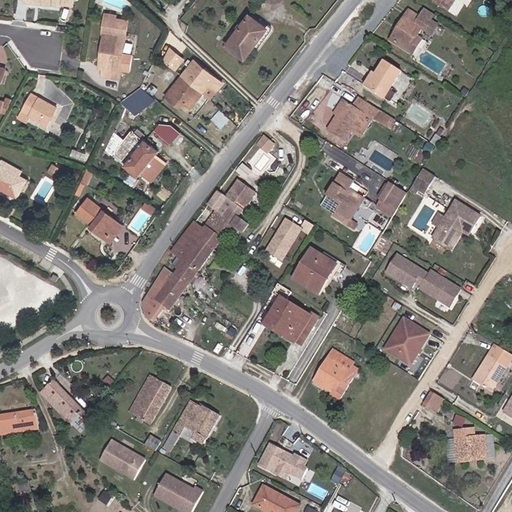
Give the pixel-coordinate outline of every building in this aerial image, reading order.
[(173,11),(182,0),(175,0),(174,2),(169,7),(173,11)] [(431,0),(447,10),(453,0),(431,0)] [(162,16),(166,20),(173,11),(169,7),(162,16)] [(434,18),(418,9),(416,12),(432,21),(434,18)] [(429,26),(432,21),(416,12),(413,19),(428,28),(429,26)] [(428,28),(413,19),(405,15),(386,45),(407,56),(415,43),(421,33),(431,39),(436,30),(429,26),(428,28)] [(104,34),(99,56),(106,57),(103,72),(101,78),(117,82),(119,73),(129,75),(132,59),(122,57),(128,23),(104,18),(101,33),(104,34)] [(229,48),(246,62),(260,45),(263,47),(275,33),(269,29),(267,32),(251,19),(229,48)] [(134,51),(136,37),(128,36),(127,51),(134,51)] [(420,45),(415,43),(407,56),(412,58),(420,45)] [(106,57),(99,56),(96,70),(103,72),(106,57)] [(165,58),(155,69),(168,79),(177,69),(165,58)] [(384,62),(376,74),(368,87),(383,97),(399,72),(384,62)] [(194,102),(201,108),(217,90),(189,67),(174,84),(177,86),(178,88),(179,89),(180,90),(184,93),(194,102)] [(149,93),(156,86),(163,79),(155,72),(142,88),(149,93)] [(365,84),(368,87),(376,74),(373,72),(365,84)] [(163,79),(156,86),(163,91),(169,84),(163,79)] [(29,96),(54,108),(60,96),(35,84),(29,96)] [(163,101),(171,107),(184,93),(180,90),(179,89),(178,88),(177,86),(174,84),(167,93),(168,95),(163,101)] [(194,102),(184,93),(171,107),(183,115),(194,102)] [(11,100),(0,96),(0,109),(7,112),(11,100)] [(383,126),(389,116),(359,97),(352,107),(346,103),(338,118),(329,131),(347,142),(352,134),(362,140),(374,121),(383,126)] [(117,114),(131,126),(144,111),(132,101),(117,114)] [(338,118),(346,103),(343,101),(334,116),(338,118)] [(395,119),(389,116),(383,126),(389,130),(395,119)] [(172,143),(181,132),(163,118),(155,129),(172,143)] [(223,127),(212,118),(204,127),(215,136),(223,127)] [(131,144),(139,135),(133,129),(125,139),(131,144)] [(266,134),(258,143),(269,152),(277,143),(266,134)] [(131,187),(136,180),(146,165),(151,158),(124,139),(103,169),(131,187)] [(146,165),(136,180),(145,186),(155,171),(146,165)] [(426,169),(422,167),(412,182),(420,187),(423,182),(428,186),(435,176),(426,169)] [(343,183),(348,176),(343,173),(330,192),(335,195),(336,194),(343,183)] [(357,181),(348,176),(343,183),(336,194),(335,195),(342,199),(335,211),(350,220),(365,195),(353,188),(357,181)] [(0,193),(2,195),(0,198),(28,214),(38,196),(10,180),(9,183),(2,179),(0,183),(0,193)] [(72,182),(64,179),(61,186),(69,189),(72,182)] [(407,191),(390,181),(376,203),(390,211),(397,200),(400,201),(403,198),(406,192),(407,191)] [(215,194),(205,208),(214,214),(220,218),(227,211),(236,218),(241,212),(233,206),(234,203),(243,210),(254,195),(236,182),(223,200),(215,194)] [(390,211),(393,213),(400,202),(400,201),(397,200),(390,211)] [(460,230),(470,236),(481,219),(455,204),(431,240),(446,250),(460,230)] [(362,223),(370,209),(363,205),(355,219),(362,223)] [(85,238),(103,250),(115,232),(80,209),(70,225),(86,236),(85,238)] [(214,214),(204,227),(220,238),(229,226),(240,234),(246,225),(236,218),(227,211),(220,218),(214,214)] [(141,220),(151,226),(153,223),(154,224),(157,218),(146,213),(145,217),(143,216),(141,220)] [(179,262),(170,273),(186,283),(211,250),(195,239),(202,230),(189,221),(166,252),(179,262)] [(267,253),(282,263),(303,230),(289,221),(267,253)] [(305,232),(310,235),(316,227),(308,222),(304,228),(306,229),(305,232)] [(204,227),(202,230),(195,239),(211,250),(220,238),(204,227)] [(468,239),(470,236),(460,230),(446,250),(450,253),(462,235),(468,239)] [(121,235),(115,232),(103,250),(109,254),(121,235)] [(292,279),(317,294),(335,265),(311,249),(292,279)] [(449,308),(460,291),(430,272),(428,275),(397,255),(386,272),(411,288),(415,282),(421,286),(419,289),(449,308)] [(160,285),(176,297),(186,283),(170,273),(160,285)] [(57,283),(61,278),(56,274),(52,279),(57,283)] [(167,309),(176,297),(160,285),(150,298),(167,309)] [(276,293),(275,292),(269,302),(278,308),(273,317),(271,315),(261,331),(290,349),(299,335),(305,339),(307,337),(312,328),(314,325),(308,321),(306,324),(283,309),(288,300),(287,299),(276,293)] [(385,350),(410,366),(430,336),(405,319),(385,350)] [(511,355),(496,346),(474,381),(494,392),(509,367),(506,364),(511,355)] [(346,359),(347,357),(334,348),(328,357),(342,366),(346,359)] [(327,390),(342,366),(328,357),(313,381),(327,390)] [(353,361),(347,357),(346,359),(342,366),(347,369),(351,364),(353,361)] [(342,366),(327,390),(340,398),(359,370),(351,364),(347,369),(342,366)] [(129,413),(150,424),(169,387),(149,376),(129,413)] [(39,392),(75,433),(89,417),(54,378),(39,392)] [(445,401),(431,393),(423,405),(437,414),(445,401)] [(511,397),(503,411),(511,416),(511,397)] [(166,449),(174,452),(188,427),(194,430),(192,435),(203,441),(217,412),(193,399),(166,449)] [(0,417),(0,437),(32,431),(29,412),(0,417)] [(455,441),(472,438),(471,431),(454,434),(455,441)] [(150,435),(145,444),(156,450),(161,441),(150,435)] [(483,437),(472,438),(455,441),(458,463),(486,459),(483,437)] [(119,444),(111,440),(101,457),(116,466),(117,471),(133,480),(145,460),(126,449),(125,451),(117,446),(119,444)] [(272,444),(261,467),(276,474),(281,465),(292,471),(305,477),(310,466),(306,464),(309,457),(298,452),(296,455),(285,450),(283,453),(278,451),(280,447),(272,444)] [(116,466),(101,457),(99,460),(117,471),(116,466)] [(292,471),(281,465),(276,474),(288,479),(292,471)] [(198,491),(171,477),(161,495),(177,504),(178,508),(185,511),(198,511),(208,493),(199,489),(198,491)] [(292,511),(295,508),(259,490),(249,509),(254,511),(292,511)] [(178,508),(177,504),(161,495),(160,499),(178,508)]
